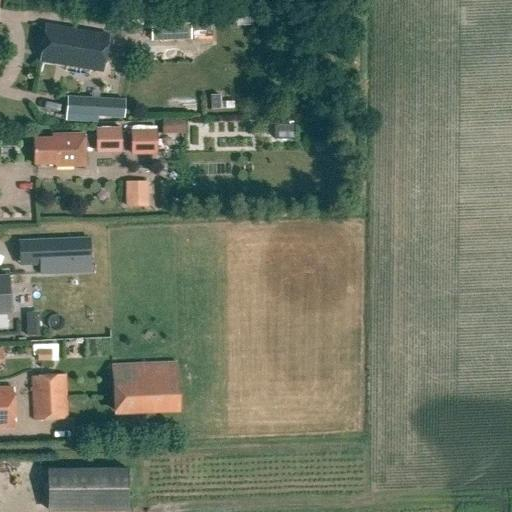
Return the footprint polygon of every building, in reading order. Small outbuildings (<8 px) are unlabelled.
[(190,11),(191,31),(212,31),(211,2),(190,2),(190,11)] [(150,12),(151,45),(191,44),(191,31),(190,11),(150,12)] [(46,27),(40,64),(103,75),(109,38),(46,27)] [(124,83),(132,84),(135,69),(127,67),(124,83)] [(210,110),(219,110),(219,96),(210,96),(210,110)] [(99,99),(67,97),(66,115),(68,115),(67,123),(96,123),(97,117),(98,117),(99,99)] [(185,134),(185,122),(173,123),(173,134),(185,134)] [(274,126),(274,139),(293,139),(293,127),(274,126)] [(96,154),(121,154),(121,128),(96,129),(96,154)] [(131,132),(131,156),(155,156),(155,132),(131,132)] [(34,140),(34,168),(55,168),(55,170),(85,170),(85,137),(53,137),(53,140),(34,140)] [(125,184),(125,208),(146,208),(146,183),(125,184)] [(89,263),(88,239),(19,242),(20,266),(89,263)] [(0,315),(10,315),(8,278),(0,278),(0,315)] [(38,325),(27,325),(27,336),(38,336),(38,325)] [(37,362),(51,362),(51,350),(37,350),(37,356),(37,362)] [(101,364),(103,415),(176,412),(174,361),(101,364)] [(33,421),(67,420),(65,378),(31,379),(33,421)] [(0,431),(14,431),(12,390),(0,390),(0,431)] [(48,511),(125,511),(125,467),(33,469),(33,511),(48,511)]
